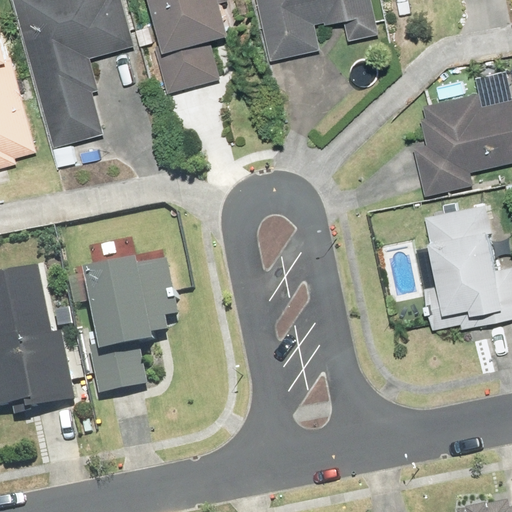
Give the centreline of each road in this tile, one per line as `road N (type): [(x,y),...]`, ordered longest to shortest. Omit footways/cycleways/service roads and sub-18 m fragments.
road 1 (residential): [(283,460),(239,227),(254,203),(279,193),(303,202),(315,225),(360,444)]
road 2 (residential): [(44,511),(283,460)]
road 3 (residential): [(360,444),(511,417)]
